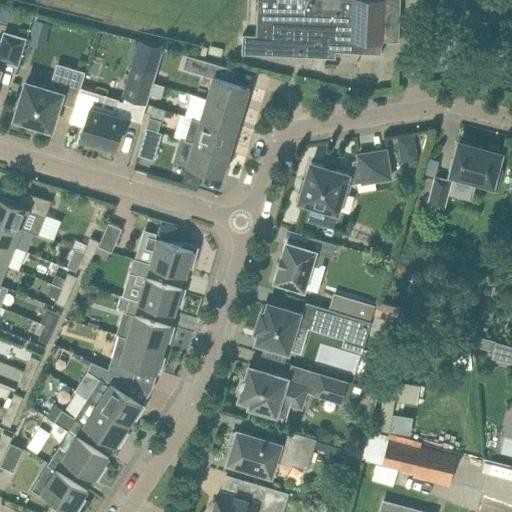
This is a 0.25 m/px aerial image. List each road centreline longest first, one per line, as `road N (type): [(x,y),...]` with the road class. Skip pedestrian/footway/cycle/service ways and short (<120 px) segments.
road 1 (residential): [(244,224),(273,143),(293,127),(444,101),(511,118)]
road 2 (residential): [(121,511),(197,372),(244,224)]
road 3 (residential): [(244,224),(0,153)]
